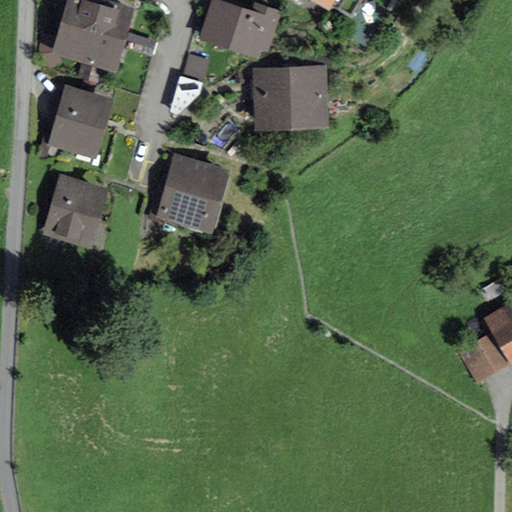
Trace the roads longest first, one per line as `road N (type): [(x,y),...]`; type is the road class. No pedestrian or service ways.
road 1 (unclassified): [(0,453),(26,0)]
road 2 (residential): [(168,0),(179,12),(140,168)]
road 3 (track): [(506,390),(503,511)]
